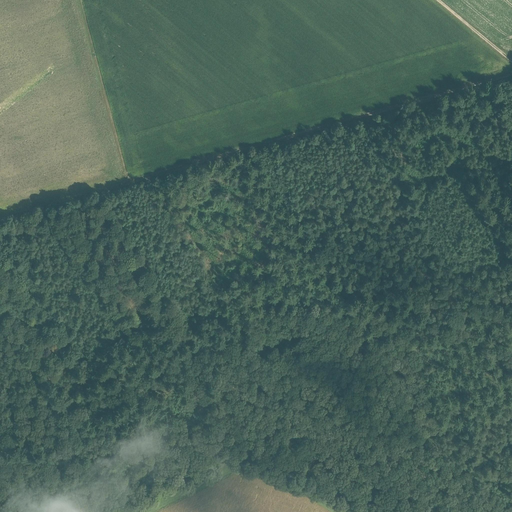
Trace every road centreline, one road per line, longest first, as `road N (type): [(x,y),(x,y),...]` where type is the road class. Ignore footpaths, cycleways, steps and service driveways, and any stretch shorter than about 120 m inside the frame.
road 1 (track): [(0,416),(55,371),(120,335),(511,256)]
road 2 (track): [(0,220),(511,73)]
road 3 (track): [(511,346),(424,318),(418,344),(348,341),(255,361),(211,380),(176,357),(55,402)]
road 4 (track): [(418,344),(432,411),(425,433),(504,511)]
road 5 (track): [(80,0),(127,183)]
road 6 (track): [(55,402),(117,511)]
